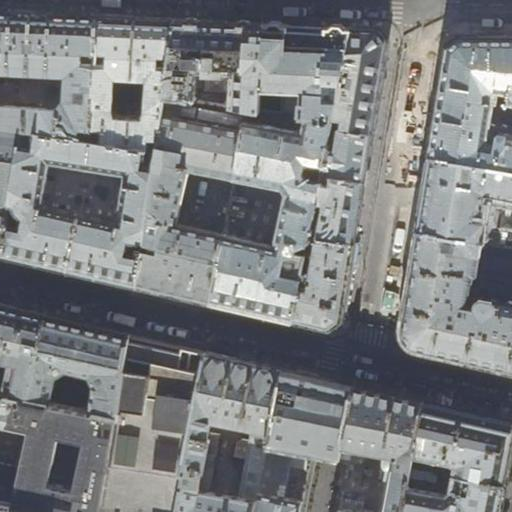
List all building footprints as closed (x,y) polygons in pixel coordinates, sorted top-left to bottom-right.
[(98,16),(32,13),(0,11),(0,126),(23,130),(91,140),(98,16)] [(164,95),(175,20),(136,18),(98,16),(91,140),(146,149),(157,150),(162,114),(164,95)] [(220,22),(175,20),(164,95),(197,100),(197,97),(195,97),(197,72),(203,72),(202,101),(248,108),(255,109),(261,110),(262,90),(264,24),(220,22)] [(321,27),(264,24),(262,90),(283,91),(281,113),(306,116),(332,120),(340,82),(343,66),(351,28),(321,27)] [(351,28),(343,66),(356,68),(353,84),(340,82),(332,120),(331,125),(373,133),(379,93),(388,42),(379,29),(364,29),(351,28)] [(511,37),(503,37),(459,37),(447,47),(438,99),(429,156),(511,169),(511,37)] [(253,116),(255,109),(248,108),(247,115),(253,116)] [(244,130),(162,114),(157,150),(155,159),(138,285),(175,294),(211,302),(224,234),(176,223),(189,168),(235,177),(244,130)] [(331,125),(332,120),(306,116),(303,130),(246,122),(244,130),(235,177),(284,187),(288,193),(276,246),(224,234),(211,302),(251,312),(292,321),(301,276),(306,252),(309,235),(312,219),(313,215),(314,209),(316,200),(320,180),(314,178),(308,168),(309,161),(323,164),(327,148),(328,142),(331,125)] [(369,157),(373,133),(331,125),(328,142),(337,143),(336,150),(327,148),(323,164),(322,173),(365,181),(369,157)] [(0,200),(10,202),(23,130),(0,126),(0,200)] [(88,166),(91,140),(23,130),(10,202),(2,254),(32,261),(68,269),(80,213),(43,205),(50,160),(88,166)] [(143,164),(146,149),(91,140),(88,166),(125,172),(118,222),(80,213),(68,269),(103,277),(138,285),(155,159),(150,158),(148,165),(143,164)] [(407,287),(400,328),(401,335),(404,342),(409,347),(415,350),(471,363),(511,371),(511,169),(429,156),(423,190),(407,287)] [(322,173),(320,180),(316,200),(326,202),(322,220),(312,219),(309,235),(354,242),(359,213),(365,181),(322,173)] [(0,253),(2,254),(10,202),(0,200),(0,253)] [(341,322),(354,242),(309,235),(306,252),(315,254),(312,270),(309,270),(306,271),(303,273),(301,276),(292,321),(317,327),(330,330),(341,322)] [(4,305),(0,304),(0,392),(28,398),(47,315),(33,312),(4,305)] [(90,325),(47,315),(28,398),(51,402),(57,374),(67,369),(91,374),(96,385),(92,411),(117,416),(130,334),(90,325)] [(165,342),(130,334),(117,416),(102,511),(179,511),(186,474),(183,473),(206,352),(165,342)] [(254,511),(258,493),(282,369),(247,361),(206,352),(183,473),(186,474),(179,511),(254,511)] [(325,379),(282,369),(258,493),(277,496),(286,450),(323,456),(337,382),(325,379)] [(337,382),(323,456),(339,459),(354,386),(337,382)] [(413,456),(423,402),(387,394),(354,386),(339,459),(340,460),(346,464),(347,469),(353,470),(355,463),(361,463),(365,461),(367,452),(388,456),(390,470),(381,510),(380,511),(362,511),(365,502),(342,497),(338,511),(402,511),(403,511),(411,466),(413,456)] [(0,392),(0,461),(24,466),(16,506),(48,511),(102,511),(117,416),(92,411),(51,402),(28,398),(0,392)] [(511,422),(464,411),(423,402),(413,456),(456,466),(454,474),(504,484),(511,442),(511,422)] [(454,474),(411,466),(403,511),(409,511),(498,511),(504,484),(454,474)] [(300,511),(303,501),(277,496),(258,493),(254,511),(300,511)] [(48,511),(16,506),(0,503),(0,511),(48,511)]
